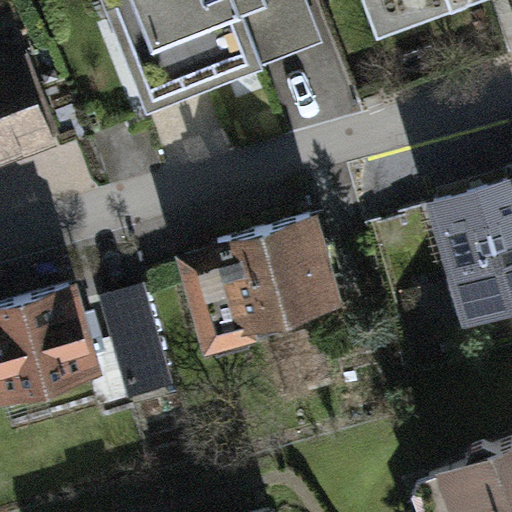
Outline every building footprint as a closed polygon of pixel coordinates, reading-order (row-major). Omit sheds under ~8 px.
[(98,0),(145,125),(232,99),(210,37),(263,20),(256,0),(98,0)] [(341,0),(363,58),(491,12),(486,0),(341,0)] [(0,38),(0,155),(54,136),(17,32),(0,38)] [(465,327),(511,312),(511,177),(427,203),(465,327)] [(210,350),(350,309),(320,212),(181,256),(210,350)] [(0,404),(111,372),(84,276),(0,301),(0,404)] [(119,392),(169,383),(149,281),(100,290),(119,392)] [(511,511),(511,422),(418,454),(437,511),(511,511)] [(178,511),(273,511),(268,490),(178,511)]
